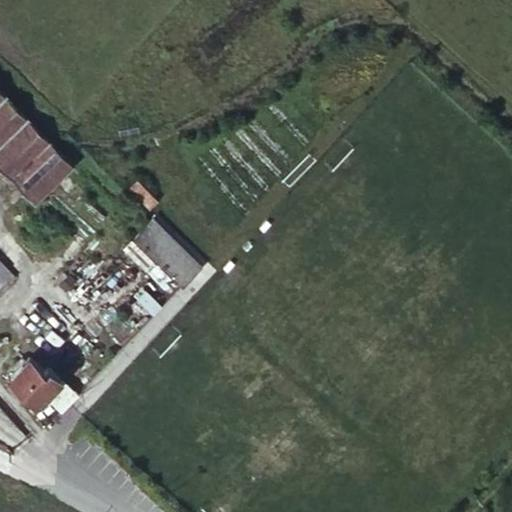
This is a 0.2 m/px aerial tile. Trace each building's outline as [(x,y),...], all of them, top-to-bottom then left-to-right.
[(0,171),(43,216),(79,176),(0,93),(0,171)] [(158,241),(209,287),(210,286),(209,286),(164,236),(158,241)] [(205,291),(209,287),(158,241),(153,245),(205,291)] [(194,302),(205,291),(153,245),(146,252),(194,302)] [(39,371),(35,375),(48,388),(51,384),(39,371)] [(49,408),(65,393),(55,381),(51,384),(48,388),(35,375),(19,389),(42,414),(49,408)] [(53,412),(56,409),(69,397),(65,393),(49,408),(53,412)] [(69,397),(56,409),(73,426),(86,413),(69,397)] [(0,454),(14,463),(23,449),(10,433),(0,427),(0,454)]
